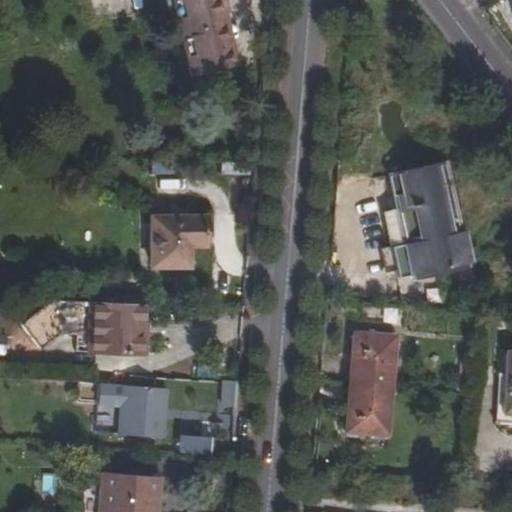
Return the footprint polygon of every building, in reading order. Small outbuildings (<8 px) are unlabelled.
[(235,59),(221,0),(171,0),(187,70),(235,59)] [(235,59),(187,70),(189,77),(237,66),(235,59)] [(150,161),(151,173),(177,173),(177,161),(150,161)] [(457,233),(443,165),(390,176),(406,247),(394,249),(400,277),(478,262),(471,230),(457,233)] [(189,247),(205,247),(205,217),(150,217),(150,267),(189,268),(189,247)] [(144,305),(51,300),(20,325),(40,350),(59,335),(76,336),(88,337),(88,354),(142,357),(144,305)] [(390,386),(394,337),(353,333),(349,382),(390,386)] [(76,336),(75,354),(88,354),(88,337),(76,336)] [(511,353),(507,353),(503,414),(511,414),(511,353)] [(349,382),(345,432),(386,435),(390,386),(349,382)] [(120,405),(122,386),(108,384),(106,404),(120,405)] [(120,405),(118,435),(162,439),(166,389),(122,386),(120,405)] [(181,436),(179,453),(209,455),(211,438),(181,436)] [(157,511),(160,477),(101,472),(97,511),(157,511)]
